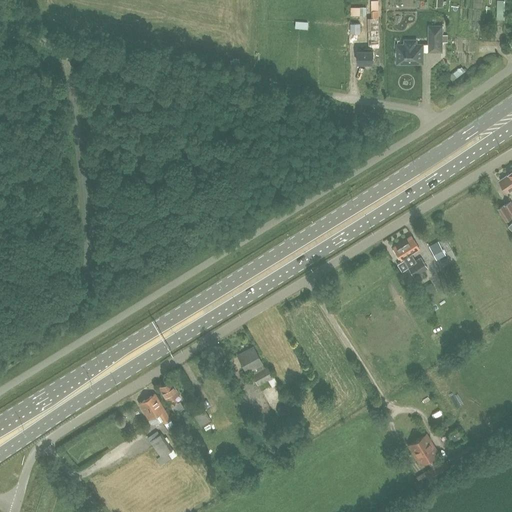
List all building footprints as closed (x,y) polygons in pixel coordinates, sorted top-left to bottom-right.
[(504,1),(496,1),(495,20),(503,20),(504,1)] [(373,48),(379,48),(378,11),(372,11),(372,18),(368,18),(368,47),(365,47),(365,50),(357,50),(357,63),(373,63),(373,50),(373,48)] [(360,33),(359,24),(350,24),(350,33),(360,33)] [(440,42),(440,25),(429,25),(429,42),(440,42)] [(404,47),(397,47),(397,50),(395,53),(395,55),(397,58),(397,63),(407,63),(407,61),(422,61),(422,46),(415,46),(415,40),(404,40),(404,47)] [(511,170),(507,174),(508,174),(499,180),(507,192),(511,188),(511,170)] [(511,216),(511,204),(510,201),(504,205),(498,208),(506,221),(511,216)] [(411,254),(419,249),(411,236),(393,247),(401,260),(403,259),(414,277),(427,268),(420,257),(415,261),(411,254)] [(447,250),(453,247),(447,237),(441,240),(447,250)] [(445,254),(438,241),(428,246),(436,260),(445,254)] [(279,328),(261,338),(271,358),(290,348),(279,328)] [(253,346),(237,354),(246,372),(248,375),(251,374),(257,384),(272,376),(267,365),(264,367),(253,346)] [(178,393),(169,380),(159,387),(170,406),(174,413),(183,407),(179,401),(176,402),(173,396),(178,393)] [(154,393),(138,403),(148,419),(158,413),(167,428),(173,425),(154,393)] [(289,414),(289,407),(284,404),(278,407),(277,413),(283,417),(289,414)] [(210,422),(200,406),(191,412),(201,428),(210,422)] [(462,438),(457,429),(449,435),(454,443),(462,438)] [(409,445),(420,464),(437,453),(426,434),(409,445)] [(176,456),(167,442),(155,449),(160,457),(157,459),(161,466),(176,456)] [(457,469),(478,456),(473,447),(452,460),(457,469)] [(185,479),(194,474),(191,469),(200,464),(194,453),(176,463),(185,479)] [(449,469),(444,461),(426,473),(430,480),(449,469)]
